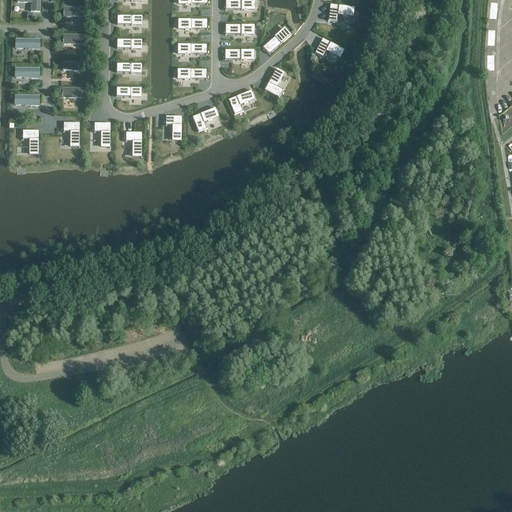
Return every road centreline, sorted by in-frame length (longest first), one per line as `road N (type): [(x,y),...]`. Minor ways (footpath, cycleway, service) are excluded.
road 1 (tertiary): [(0,303),(159,270),(235,235),(284,195),(357,108),(384,52),(396,0)]
road 2 (track): [(266,424),(216,402),(186,338)]
